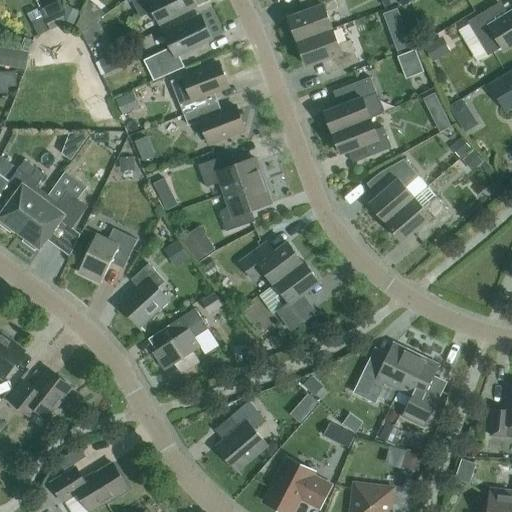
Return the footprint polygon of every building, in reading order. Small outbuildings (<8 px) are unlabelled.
[(194,8),(190,0),(131,0),(140,18),(153,12),(160,24),(194,8)] [(298,42),(333,29),(327,13),(339,9),(335,0),(307,0),(311,10),(289,18),(298,42)] [(511,12),(499,20),(492,8),(468,22),(488,56),(502,47),(504,51),(511,46),(511,12)] [(81,33),(98,20),(84,9),(73,29),(81,33)] [(65,10),(46,18),(52,30),(65,23),(65,10)] [(397,11),(385,15),(389,26),(402,22),(397,11)] [(31,21),(38,36),(49,31),(42,16),(31,21)] [(154,81),(185,68),(179,56),(210,41),(198,17),(164,34),(171,47),(144,61),(154,81)] [(98,20),(81,33),(88,46),(106,36),(98,21),(98,20)] [(333,29),(298,42),(307,67),(329,59),(334,72),(359,62),(351,41),(339,45),(333,29)] [(30,52),(35,40),(25,37),(21,49),(30,52)] [(443,56),(436,42),(425,48),(432,62),(443,56)] [(404,54),(407,61),(418,57),(415,50),(404,54)] [(11,63),(28,67),(30,56),(13,53),(11,63)] [(111,54),(99,60),(105,74),(118,68),(111,54)] [(185,115),(208,106),(204,96),(228,87),(219,63),(184,76),(193,99),(181,104),(185,115)] [(511,73),(492,86),(506,110),(511,107),(511,73)] [(333,133),(371,119),(384,113),(370,77),(341,89),(347,104),(325,113),(333,133)] [(437,120),(448,114),(437,92),(425,98),(437,120)] [(116,100),(123,115),(135,110),(129,95),(116,100)] [(466,120),(469,109),(464,100),(450,108),(460,124),(466,120)] [(208,106),(185,115),(189,126),(201,121),(210,144),(245,130),(236,106),(212,116),(208,106)] [(371,119),(333,133),(341,154),(364,146),(368,158),(392,148),(384,127),(375,131),(371,119)] [(139,151),(151,146),(147,136),(134,141),(139,151)] [(455,147),(462,155),(470,148),(463,140),(455,147)] [(469,157),(477,167),(483,161),(475,152),(469,157)] [(225,194),(264,181),(256,158),(236,165),(232,154),(199,165),(206,187),(221,182),(225,194)] [(0,174),(5,178),(14,166),(1,157),(0,158),(0,174)] [(135,166),(134,157),(119,158),(120,167),(135,166)] [(386,223),(415,198),(406,188),(419,177),(404,159),(379,173),(391,187),(370,204),(386,223)] [(13,229),(20,234),(48,195),(37,187),(45,175),(25,160),(9,182),(20,190),(0,216),(0,219),(0,220),(0,219),(1,220),(0,221),(0,224),(11,233),(13,229)] [(165,178),(154,184),(167,211),(178,205),(165,178)] [(264,181),(225,194),(229,206),(220,213),(227,232),(256,222),(252,211),(272,204),(264,181)] [(428,187),(415,198),(386,223),(403,242),(420,227),(429,238),(454,217),(437,198),(428,187)] [(59,203),(48,195),(20,234),(26,238),(23,242),(35,251),(38,247),(39,248),(41,250),(42,248),(42,247),(62,221),(72,229),(88,207),(68,192),(59,203)] [(195,229),(182,238),(197,261),(210,252),(195,229)] [(97,234),(79,273),(101,284),(113,259),(126,265),(138,240),(125,234),(119,245),(97,234)] [(178,240),(167,247),(179,266),(189,259),(190,259),(178,240)] [(265,272),(274,285),(305,262),(304,262),(303,263),(288,243),(273,254),(266,244),(261,247),(240,262),(254,280),(265,272)] [(209,278),(219,270),(210,256),(199,264),(209,278)] [(305,262),(274,285),(275,285),(276,284),(283,293),(276,298),(284,307),(278,312),(292,331),(312,316),(298,298),(320,282),(305,262)] [(139,327),(169,300),(158,288),(165,282),(149,264),(131,280),(139,289),(121,306),(139,327)] [(209,314),(222,305),(214,294),(202,302),(209,314)] [(182,374),(200,362),(193,352),(201,347),(195,338),(209,329),(196,309),(169,326),(177,337),(154,352),(165,371),(175,364),(182,374)] [(0,377),(4,380),(25,351),(0,332),(0,377)] [(399,391),(417,355),(395,344),(385,364),(371,358),(354,393),(376,404),(385,384),(399,391)] [(417,355),(399,391),(413,397),(403,417),(425,428),(442,392),(429,386),(439,365),(417,355)] [(47,418),(71,387),(50,370),(34,390),(24,382),(10,401),(30,417),(35,410),(47,418)] [(313,375),(303,385),(313,394),(322,384),(313,375)] [(507,438),(507,437),(511,437),(511,385),(508,385),(505,411),(493,410),(491,436),(507,438)] [(317,404),(307,395),(297,407),(307,415),(317,404)] [(237,471),(267,445),(255,430),(266,421),(249,402),(230,418),(239,429),(217,448),(237,471)] [(379,438),(392,444),(396,434),(384,428),(379,438)] [(342,430),(336,442),(349,449),(355,436),(342,430)] [(87,457),(80,447),(59,461),(65,471),(87,457)] [(319,508),(331,486),(312,476),(314,473),(288,459),(268,498),(294,511),(301,498),(319,508)] [(91,511),(129,489),(113,463),(84,481),(76,468),(52,483),(64,502),(78,493),(90,511),(91,511)] [(409,509),(418,483),(406,479),(402,492),(393,491),(394,489),(355,484),(351,511),(390,511),(392,502),(398,503),(398,505),(409,509)] [(511,511),(511,492),(491,490),(490,506),(486,506),(485,511),(511,511)]
